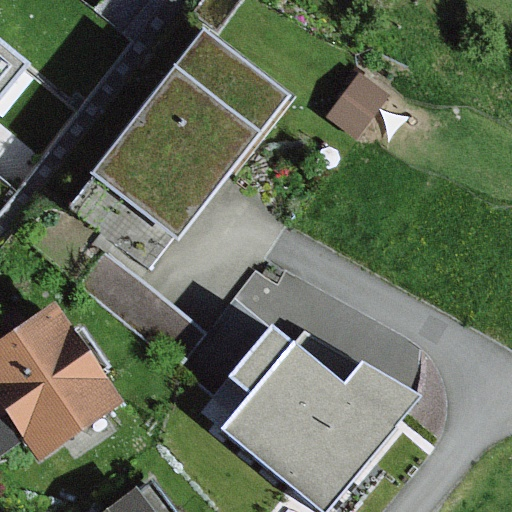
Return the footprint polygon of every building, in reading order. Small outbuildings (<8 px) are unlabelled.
[(286,100),(200,34),(89,180),(175,245),(286,100)] [(0,89),(19,67),(0,51),(0,89)] [(357,77),(325,120),(356,143),(388,100),(357,77)] [(105,256),(79,288),(177,369),(204,336),(105,256)] [(0,410),(38,465),(120,407),(49,305),(0,339),(0,410)] [(219,432),(315,511),(325,511),(415,404),(356,370),(338,390),(265,331),(229,381),(247,395),(219,432)] [(150,511),(134,490),(104,511),(150,511)]
